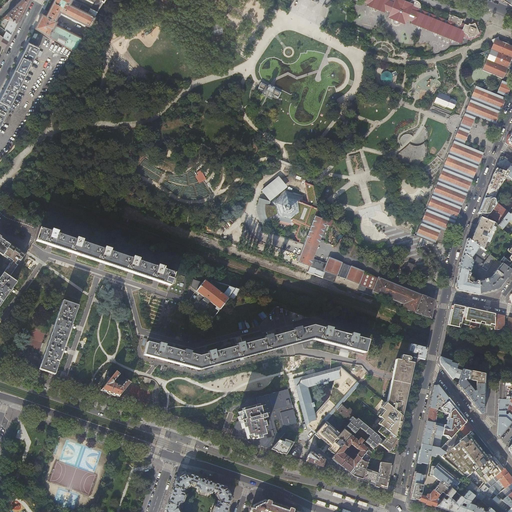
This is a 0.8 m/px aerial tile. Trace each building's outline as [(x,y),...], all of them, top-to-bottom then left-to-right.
[(28,0),(21,0),(18,4),(6,15),(18,22),(21,14),(28,0)] [(54,0),(49,12),(46,17),(42,14),(42,15),(37,26),(36,27),(73,50),(81,38),(56,22),(58,19),(56,18),(60,11),(61,11),(89,25),(103,0),(54,0)] [(363,0),(363,2),(368,4),(367,5),(373,7),(373,9),(375,12),(378,11),(379,9),(385,12),(385,11),(390,12),(388,17),(393,19),(393,20),(393,22),(393,23),(394,24),(395,24),(396,25),(397,25),(398,25),(399,24),(400,23),(400,22),(405,25),(407,19),(412,21),(411,22),(417,25),(417,26),(418,30),(422,28),(423,27),(434,31),(434,33),(435,36),(439,35),(439,34),(451,38),(450,39),(452,43),(456,42),(456,40),(461,42),(463,38),(465,38),(464,39),(470,42),(470,41),(479,37),(480,37),(482,32),(481,31),(477,24),(478,23),(472,20),(471,21),(464,24),(461,22),(462,19),(450,14),(447,20),(420,9),(420,5),(420,4),(419,2),(416,1),(416,0),(415,0),(414,0),(412,1),(410,1),(409,2),(403,0),(363,0)] [(15,27),(18,22),(6,15),(0,20),(0,26),(11,35),(15,27)] [(222,23),(212,26),(214,35),(224,33),(222,23)] [(10,37),(11,35),(0,26),(0,34),(8,41),(10,37)] [(6,45),(8,41),(0,34),(0,44),(4,49),(6,45)] [(489,54),(482,71),(503,79),(511,56),(511,46),(509,45),(508,42),(505,44),(495,39),(491,50),(487,51),(489,54)] [(0,122),(38,47),(28,42),(15,70),(6,87),(3,94),(0,99),(0,122)] [(274,89),(274,88),(272,87),(268,85),(268,86),(265,85),(261,83),(259,87),(259,88),(265,91),(269,93),(271,94),(278,97),(281,93),(274,89)] [(507,95),(510,87),(500,83),(497,91),(507,95)] [(494,127),(505,101),(475,89),(460,127),(416,235),(437,243),(438,244),(443,230),(451,233),(482,156),(463,147),(470,131),(475,119),(494,127)] [(439,93),(435,102),(453,110),(457,100),(439,93)] [(408,155),(409,153),(414,157),(412,159),(417,164),(429,150),(422,144),(417,150),(410,144),(404,151),(408,155)] [(511,164),(503,158),(500,159),(499,162),(497,165),(502,169),(511,176),(511,164)] [(498,201),(511,180),(511,176),(502,169),(500,173),(495,171),(494,175),(493,175),(493,176),(492,178),(492,180),(491,180),(486,191),(485,195),(498,201)] [(199,175),(196,176),(200,183),(204,181),(206,180),(202,171),(198,173),(199,175)] [(317,205),(314,185),(305,182),(308,202),(310,203),(317,205)] [(299,233),(310,203),(305,200),(304,195),(285,188),(270,200),(271,205),(268,205),(268,201),(260,198),(260,200),(259,203),(259,205),(259,208),(259,211),(260,214),(260,216),(262,219),(263,222),(264,224),(265,225),(271,220),(270,217),(272,215),(273,220),(291,227),(296,223),(300,225),(295,235),(297,239),(299,240),(298,242),(302,243),(303,240),(302,239),(303,235),(299,233)] [(498,201),(485,195),(483,199),(481,204),(492,208),(496,204),(498,201)] [(304,244),(315,216),(319,206),(310,203),(299,233),(303,235),(302,239),(303,240),(302,243),(304,244)] [(492,208),(481,204),(480,208),(478,213),(481,215),(487,217),(488,214),(489,214),(486,213),(487,211),(488,212),(488,211),(490,212),(492,208)] [(496,204),(492,208),(490,212),(489,214),(488,214),(497,220),(495,223),(495,224),(496,224),(497,225),(507,213),(507,212),(506,212),(496,204)] [(511,206),(511,208),(511,209),(511,211),(509,214),(507,213),(497,225),(502,229),(508,221),(511,223),(511,206)] [(315,252),(327,221),(315,216),(304,244),(302,250),(297,262),(308,267),(307,269),(307,271),(334,280),(341,263),(328,258),(326,264),(312,259),(315,252)] [(485,252),(496,224),(495,224),(480,217),(479,219),(472,238),(471,241),(470,241),(479,247),(485,252)] [(502,229),(497,225),(496,224),(485,252),(488,254),(494,259),(499,262),(501,258),(506,252),(511,244),(511,236),(510,235),(502,229)] [(132,259),(110,252),(111,250),(107,249),(105,248),(104,250),(82,243),(82,242),(83,241),(77,238),(76,240),(58,234),(57,234),(58,232),(52,230),(51,232),(40,228),(38,235),(36,241),(37,241),(47,244),(58,248),(73,253),(100,262),(132,273),(153,280),(170,286),(171,284),(172,285),(174,281),(172,280),(174,273),(163,270),(164,268),(158,266),(157,268),(139,261),(138,261),(139,259),(138,259),(133,257),(132,259)] [(0,236),(0,253),(3,256),(10,245),(0,238),(1,237),(0,236)] [(479,247),(470,241),(467,238),(464,248),(463,254),(470,259),(473,254),(475,252),(479,247)] [(3,256),(11,261),(3,273),(8,276),(24,254),(16,248),(10,245),(3,256)] [(488,254),(485,252),(479,247),(475,252),(484,259),(486,257),(488,254)] [(470,259),(463,254),(460,262),(459,268),(466,270),(469,271),(470,266),(472,260),(470,259)] [(482,261),(473,254),(470,259),(472,260),(473,261),(476,264),(479,266),(481,263),(482,261)] [(488,254),(486,257),(486,258),(482,263),(481,263),(479,266),(485,270),(494,259),(488,254)] [(511,255),(508,259),(509,261),(507,262),(501,258),(499,262),(501,263),(511,271),(511,255)] [(343,283),(350,267),(341,263),(334,280),(343,283)] [(408,263),(405,269),(411,271),(414,266),(408,263)] [(507,279),(511,271),(501,263),(490,277),(477,281),(477,282),(478,295),(485,293),(496,291),(499,289),(501,286),(507,279)] [(363,272),(350,266),(350,267),(343,283),(357,288),(363,272)] [(477,273),(469,271),(466,270),(459,268),(458,274),(456,283),(455,286),(458,290),(469,293),(478,295),(477,282),(477,281),(477,273)] [(334,280),(307,271),(307,272),(322,278),(375,298),(376,296),(371,294),(370,292),(357,288),(343,283),(334,280)] [(372,291),(377,278),(363,272),(357,288),(370,292),(372,293),(372,291)] [(8,276),(3,273),(0,277),(0,305),(16,282),(8,276)] [(433,300),(409,290),(408,291),(405,289),(394,284),(378,278),(377,278),(372,291),(394,300),(401,303),(404,304),(403,307),(430,318),(431,317),(434,302),(432,302),(433,300)] [(202,283),(193,280),(190,287),(196,291),(202,283)] [(228,299),(204,280),(202,283),(196,291),(220,309),(228,299)] [(240,290),(236,288),(229,298),(232,300),(240,290)] [(46,372),(54,374),(60,360),(64,347),(71,327),(72,324),(78,306),(63,301),(54,325),(52,324),(39,361),(41,362),(39,369),(46,372)] [(478,332),(494,334),(495,314),(492,313),(473,309),(459,306),(457,305),(455,305),(453,306),(451,307),(450,309),(449,315),(447,325),(460,328),(460,324),(469,326),(470,321),(480,323),(478,332)] [(511,331),(511,328),(511,317),(508,317),(507,322),(504,322),(504,316),(495,314),(494,334),(502,334),(511,336),(511,332),(511,331)] [(164,360),(199,370),(289,346),(297,343),(300,343),(310,340),(312,339),(316,340),(344,348),(349,349),(355,351),(364,353),(368,340),(356,337),(357,335),(350,334),(350,337),(331,332),(332,329),(325,327),(324,330),(312,327),(301,330),(300,327),(293,329),(294,331),(285,333),(272,337),(271,335),(268,335),(265,336),(265,338),(243,344),(243,342),(239,343),(236,344),(237,346),(214,352),(214,350),(210,351),(207,352),(208,354),(199,356),(190,354),(190,352),(187,351),(184,350),(184,352),(165,347),(165,345),(162,344),(159,343),(158,345),(147,342),(143,355),(155,358),(164,360)] [(397,342),(394,346),(397,346),(409,350),(411,343),(399,340),(397,342)] [(411,343),(409,350),(409,351),(411,351),(411,352),(412,352),(412,353),(413,353),(413,355),(414,355),(414,357),(424,360),(425,354),(427,348),(411,343)] [(392,376),(386,403),(401,416),(403,409),(406,397),(408,387),(409,381),(411,374),(412,367),(413,363),(407,362),(408,357),(401,355),(400,360),(396,359),(392,376)] [(451,360),(447,359),(440,356),(440,357),(440,358),(439,360),(440,364),(447,372),(453,379),(453,376),(458,362),(451,360)] [(464,365),(458,362),(453,376),(459,379),(463,369),(464,365)] [(294,379),(306,425),(316,434),(326,422),(333,415),(342,404),(360,384),(341,367),(294,379)] [(471,370),(463,369),(459,379),(457,385),(459,387),(461,389),(462,391),(469,385),(465,380),(465,379),(470,380),(471,376),(470,376),(471,370)] [(485,374),(471,370),(470,376),(471,376),(470,380),(476,381),(475,383),(484,384),(485,380),(485,374)] [(109,393),(119,397),(126,388),(127,386),(130,382),(127,380),(122,385),(120,385),(117,384),(114,383),(114,382),(120,374),(116,371),(101,390),(109,393)] [(105,386),(111,378),(106,376),(103,380),(101,383),(105,386)] [(510,390),(511,389),(511,385),(511,383),(500,380),(499,382),(499,385),(507,385),(507,389),(509,389),(508,390),(509,390),(510,390)] [(484,397),(484,384),(475,383),(475,390),(473,390),(469,385),(462,391),(467,397),(480,414),(484,413),(484,397)] [(430,405),(429,408),(436,410),(438,410),(444,405),(443,403),(448,398),(443,391),(438,384),(434,385),(431,397),(430,405)] [(511,394),(511,389),(510,390),(509,396),(506,396),(507,395),(505,395),(505,392),(509,393),(509,390),(508,390),(509,389),(507,389),(507,385),(499,385),(499,390),(499,399),(510,400),(511,398),(511,394)] [(238,412),(239,416),(238,417),(239,421),(236,422),(231,435),(237,437),(241,439),(246,441),(258,445),(268,448),(271,449),(278,440),(283,435),(288,429),(287,425),(297,423),(288,389),(256,398),(258,404),(242,408),(242,411),(238,412)] [(451,402),(448,398),(443,403),(444,405),(438,410),(449,414),(446,425),(444,425),(440,447),(441,448),(466,421),(463,416),(457,409),(451,402)] [(507,411),(508,407),(504,407),(504,404),(509,404),(510,400),(499,399),(498,404),(498,410),(498,411),(503,411),(507,411)] [(402,416),(401,416),(386,403),(385,403),(376,414),(382,420),(374,429),(380,435),(382,436),(384,438),(389,433),(392,437),(395,439),(397,440),(398,432),(401,422),(402,416)] [(346,426),(354,432),(360,438),(363,440),(370,446),(372,448),(373,448),(377,443),(379,444),(380,444),(384,438),(382,436),(380,439),(378,438),(378,437),(375,434),(376,434),(369,428),(370,427),(379,436),(380,435),(374,429),(359,416),(358,417),(368,426),(367,427),(360,421),(357,418),(356,420),(352,417),(355,413),(349,408),(348,410),(342,404),(333,415),(346,426)] [(434,422),(436,410),(429,408),(428,414),(426,420),(434,422)] [(498,437),(508,425),(510,422),(511,420),(511,415),(507,411),(503,411),(498,411),(498,419),(498,420),(497,435),(498,437)] [(446,452),(441,448),(440,447),(444,425),(434,422),(426,420),(425,425),(424,431),(423,434),(423,438),(422,440),(421,444),(420,451),(419,456),(418,458),(418,460),(417,461),(417,462),(427,464),(429,455),(436,456),(438,454),(441,456),(446,452)] [(470,425),(466,421),(441,448),(446,452),(459,441),(459,440),(473,429),(470,425)] [(351,435),(354,432),(346,426),(340,433),(326,422),(316,434),(329,446),(327,449),(334,455),(335,455),(351,435)] [(288,429),(283,435),(287,438),(289,439),(294,434),(288,429)] [(476,433),(473,429),(459,440),(459,441),(446,452),(441,456),(466,477),(494,455),(489,449),(482,441),(476,433)] [(396,444),(397,440),(395,439),(392,437),(389,433),(384,438),(380,444),(387,451),(387,452),(394,454),(396,444)] [(360,438),(358,441),(351,435),(335,455),(331,459),(338,464),(349,473),(360,458),(368,449),(361,443),(363,440),(360,438)] [(278,440),(271,449),(279,452),(286,454),(293,442),(285,440),(284,441),(281,440),(281,441),(278,440)] [(390,470),(391,465),(380,463),(378,471),(379,471),(378,473),(366,468),(372,448),(370,446),(368,449),(360,458),(349,473),(357,479),(360,480),(361,480),(366,482),(376,485),(381,487),(386,489),(388,479),(390,470)] [(319,466),(324,468),(327,460),(319,454),(319,455),(312,450),(307,455),(306,461),(310,463),(314,464),(319,466)] [(496,458),(494,455),(466,477),(472,482),(479,489),(483,484),(503,467),(496,458)] [(456,486),(460,482),(438,464),(435,467),(431,466),(429,476),(433,477),(438,480),(436,482),(439,485),(434,491),(443,498),(450,488),(455,492),(458,488),(456,486)] [(504,468),(500,472),(488,481),(484,485),(483,484),(479,489),(472,482),(469,486),(466,490),(468,491),(475,497),(478,499),(480,501),(486,494),(484,493),(488,489),(496,495),(503,490),(500,486),(502,484),(505,488),(511,482),(511,478),(506,472),(504,468)] [(176,478),(187,473),(185,470),(183,472),(181,471),(178,473),(177,474),(175,475),(176,478)] [(226,511),(228,508),(231,498),(230,495),(227,489),(226,486),(223,485),(207,480),(192,475),(187,473),(176,478),(176,479),(172,490),(171,494),(165,510),(165,511),(226,511)] [(421,495),(425,475),(417,473),(415,473),(415,475),(414,476),(414,479),(413,483),(412,489),(410,495),(412,498),(415,499),(418,500),(421,495)] [(511,482),(505,488),(503,490),(496,495),(488,489),(484,493),(486,494),(497,504),(502,500),(511,492),(511,482)] [(460,496),(455,492),(450,488),(443,498),(436,506),(445,509),(452,511),(454,511),(459,506),(461,503),(464,500),(462,498),(460,496)] [(436,506),(443,498),(434,491),(433,490),(430,495),(428,495),(427,497),(426,497),(421,495),(418,500),(429,504),(436,506)] [(470,503),(475,497),(468,491),(462,498),(464,500),(461,503),(466,505),(465,506),(463,506),(463,507),(459,506),(454,511),(472,511),(475,507),(469,505),(470,503)] [(511,508),(511,507),(511,499),(510,497),(511,496),(511,492),(502,500),(497,504),(506,511),(507,511),(511,508)] [(506,511),(497,504),(486,494),(480,501),(492,511),(506,511)] [(491,511),(492,511),(480,501),(478,499),(477,501),(488,510),(487,511),(481,511),(482,510),(475,507),(472,511),(491,511)] [(299,511),(294,510),(273,503),(264,500),(253,505),(250,511),(299,511)]
